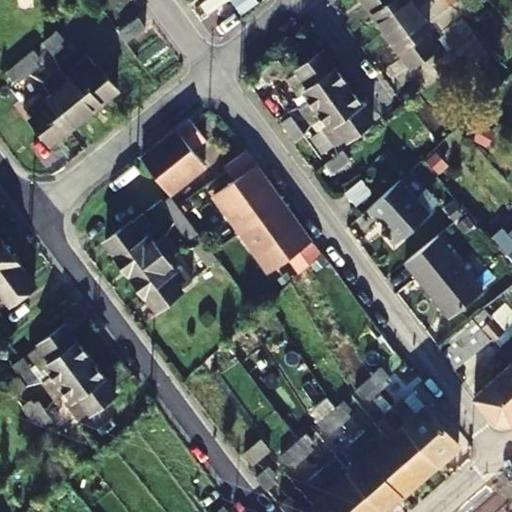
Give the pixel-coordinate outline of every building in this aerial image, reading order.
[(208,17),(227,3),(224,0),(208,0),(200,7),(208,17)] [(409,0),(363,0),(387,34),(418,12),(409,0)] [(449,12),(459,4),(456,0),(434,0),(442,10),(445,7),(449,12)] [(433,24),(429,27),(418,12),(387,34),(412,68),(436,49),(432,45),(443,37),(433,24)] [(64,36),(59,29),(32,49),(41,60),(44,57),(48,61),(53,57),(46,49),(64,36)] [(474,35),(431,63),(444,82),(486,54),(474,35)] [(46,49),(53,57),(66,46),(63,42),(66,39),(64,36),(46,49)] [(304,92),(312,103),(325,93),(317,83),(335,70),(321,53),(297,71),(298,72),(285,81),(298,96),(304,92)] [(86,91),(99,107),(118,92),(89,57),(72,71),(77,77),(70,83),(79,96),(86,91)] [(13,76),(25,66),(21,60),(8,70),(13,76)] [(264,85),(282,71),(274,61),(256,75),(264,85)] [(25,66),(13,76),(15,78),(17,76),(21,80),(30,72),(25,66)] [(317,83),(325,93),(312,103),(310,104),(299,112),(309,125),(322,116),(335,107),(343,116),(360,104),(336,72),(335,70),(317,83)] [(57,113),(70,130),(99,107),(86,91),(79,96),(70,83),(61,71),(45,82),(54,94),(65,107),(57,113)] [(33,119),(52,143),(70,130),(57,113),(65,107),(54,94),(47,100),(42,94),(27,107),(35,118),(33,119)] [(335,107),(322,116),(329,125),(323,130),(336,147),(372,121),(360,104),(343,116),(335,107)] [(277,125),(289,141),(299,133),(287,117),(277,125)] [(206,144),(191,124),(178,133),(193,153),(206,144)] [(193,153),(178,133),(142,160),(169,196),(205,169),(193,153)] [(331,175),(349,160),(341,150),(323,165),(331,175)] [(242,237),(284,205),(245,153),(223,170),(227,174),(233,183),(213,198),(242,237)] [(428,213),(397,180),(365,210),(377,222),(378,220),(385,227),(380,232),(393,246),(428,213)] [(183,218),(169,199),(161,205),(176,224),(183,218)] [(312,243),(284,205),(242,237),(270,274),(289,261),(312,243)] [(132,223),(106,242),(119,259),(134,247),(141,256),(157,245),(150,236),(156,231),(145,216),(133,225),(132,223)] [(183,218),(176,224),(189,240),(196,234),(183,218)] [(485,287),(440,233),(404,262),(434,298),(437,296),(441,300),(440,305),(447,314),(452,314),(485,287)] [(134,247),(119,259),(146,294),(161,281),(154,273),(169,261),(171,259),(181,251),(170,236),(158,243),(157,245),(141,256),(134,247)] [(8,280),(23,269),(0,237),(0,270),(8,280)] [(194,247),(208,265),(216,260),(201,241),(194,247)] [(321,255),(312,243),(289,261),(300,275),(310,266),(313,263),(321,255)] [(182,265),(176,269),(169,261),(154,273),(161,281),(146,294),(158,310),(183,290),(182,290),(194,280),(182,265)] [(0,310),(35,285),(23,269),(8,280),(0,270),(0,310)] [(490,319),(481,311),(470,320),(455,331),(435,347),(436,348),(451,369),(488,338),(491,341),(502,331),(493,323),(490,319)] [(65,356),(80,344),(66,325),(42,343),(43,344),(31,354),(44,371),(48,367),(54,376),(71,363),(65,356)] [(511,336),(498,349),(511,362),(511,361),(511,336)] [(43,385),(54,399),(65,390),(66,389),(82,378),(89,388),(104,376),(80,344),(65,356),(71,363),(54,376),(43,385)] [(511,425),(511,423),(511,361),(511,362),(473,398),(496,423),(511,425)] [(381,378),(384,376),(378,367),(368,376),(369,379),(368,386),(374,393),(386,383),(381,378)] [(81,419),(117,393),(104,376),(89,388),(82,378),(66,389),(73,400),(69,402),(81,419)] [(369,379),(368,376),(359,384),(369,398),(374,393),(368,386),(369,379)] [(13,378),(4,385),(8,391),(14,387),(21,396),(29,389),(21,380),(17,383),(13,378)] [(363,396),(366,400),(369,398),(359,384),(351,390),(359,399),(363,396)] [(8,391),(15,400),(21,396),(14,387),(8,391)] [(389,409),(438,463),(458,445),(412,393),(400,404),(397,401),(389,409)] [(343,413),(347,409),(340,401),(321,418),(332,431),(347,418),(343,413)] [(38,418),(45,412),(38,403),(35,406),(32,403),(23,411),(44,439),(49,435),(38,418)] [(384,442),(418,480),(438,463),(389,409),(380,417),(394,433),(384,442)] [(48,425),(53,422),(45,412),(38,418),(49,435),(54,431),(48,425)] [(325,429),(329,434),(332,431),(321,418),(313,424),(321,433),(325,429)] [(282,453),(293,466),(311,450),(307,445),(310,442),(303,434),(282,453)] [(351,442),(400,497),(418,480),(384,442),(374,450),(360,435),(351,442)] [(347,474),(380,511),(382,511),(400,497),(351,442),(342,451),(356,467),(347,474)] [(288,462),(292,466),(293,466),(282,453),(277,457),(285,465),(288,462)] [(272,477),(275,473),(268,465),(255,477),(266,490),(275,481),(272,477)] [(315,474),(348,511),(380,511),(347,474),(337,483),(323,467),(315,474)] [(310,506),(315,511),(348,511),(315,474),(306,482),(319,498),(310,506)] [(315,511),(310,506),(303,511),(301,511),(289,497),(280,506),(284,511),(315,511)]
